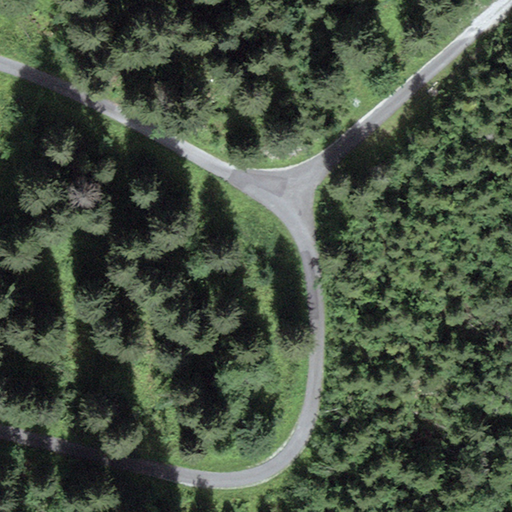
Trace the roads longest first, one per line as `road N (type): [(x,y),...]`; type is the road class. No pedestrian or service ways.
road 1 (unclassified): [(0,66),(83,96),(278,200),(303,229),(318,277),(322,348),(308,428),(293,454),(236,480),(188,480),(0,434)]
road 2 (track): [(278,200),(511,3)]
